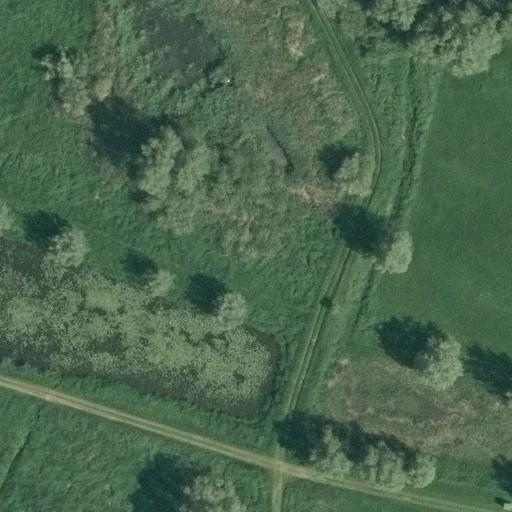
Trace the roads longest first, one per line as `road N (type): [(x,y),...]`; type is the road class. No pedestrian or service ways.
road 1 (track): [(311,0),(382,139),(269,460),(269,511)]
road 2 (track): [(269,460),(0,377)]
